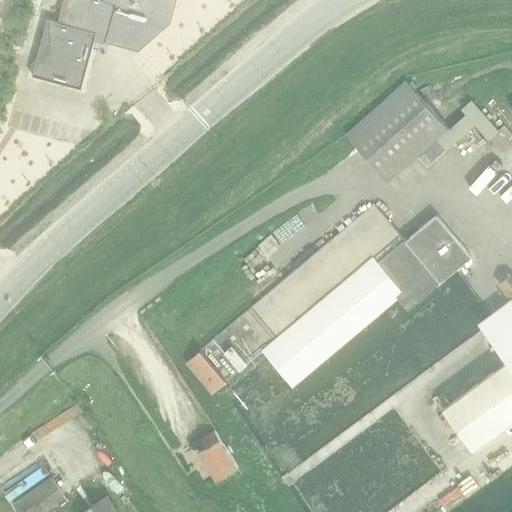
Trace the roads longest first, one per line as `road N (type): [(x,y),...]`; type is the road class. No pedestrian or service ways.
road 1 (tertiary): [(0,302),(44,252),(334,0)]
road 2 (track): [(113,316),(187,433)]
